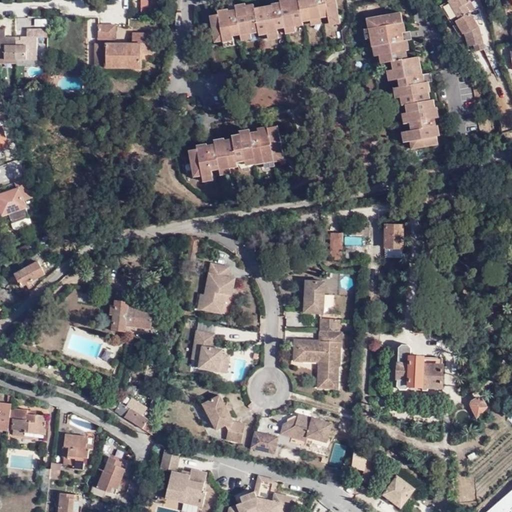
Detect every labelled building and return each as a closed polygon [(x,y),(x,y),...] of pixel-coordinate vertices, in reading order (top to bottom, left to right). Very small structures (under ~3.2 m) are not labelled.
[(136,0),(136,11),(148,11),(148,0),(136,0)] [(340,17),(337,0),(287,0),(280,1),(280,0),(272,0),(273,5),(255,8),(254,4),(247,5),(247,7),(236,9),(235,5),(232,6),(228,6),(228,9),(229,12),(218,14),(210,16),(215,42),(223,40),(224,41),(234,39),(233,36),(233,33),(240,31),(241,35),(241,36),(251,34),(258,32),(259,36),(267,34),(267,35),(279,33),(278,28),(278,26),(284,25),(285,28),(296,26),(304,24),(303,21),(311,20),(321,18),(321,14),(329,12),(329,16),(330,19),(340,17)] [(449,0),(448,1),(459,19),(456,22),(457,24),(462,31),(458,33),(458,34),(460,36),(462,37),(468,36),(470,46),(476,44),(477,51),(487,48),(482,31),(479,32),(477,27),(480,26),(467,4),(472,1),(470,0),(449,0)] [(403,9),(373,15),(375,25),(369,27),(373,46),(377,45),(379,55),(381,64),(392,61),(394,68),(393,68),(395,79),(400,78),(403,77),(404,84),(401,85),(399,85),(402,96),(403,104),(407,104),(409,112),(410,121),(411,121),(415,120),(416,129),(413,129),(409,130),(411,140),(412,149),(440,144),(439,135),(442,135),(440,125),(443,124),(442,120),(442,117),(441,117),(438,118),(435,106),(437,106),(435,99),(432,99),(430,92),(429,92),(427,80),(431,79),(430,76),(430,72),(424,74),(420,56),(410,58),(408,49),(406,39),(409,39),(411,38),(410,33),(410,30),(407,31),(405,31),(403,21),(405,20),(403,9)] [(462,31),(457,24),(453,26),(458,33),(462,31)] [(118,27),(100,27),(100,41),(117,41),(118,27)] [(42,37),(42,29),(26,29),(26,36),(20,36),(20,40),(15,40),(10,40),(10,36),(4,36),(4,29),(0,28),(0,58),(16,58),(36,59),(36,37),(42,37)] [(107,60),(107,69),(143,69),(143,56),(154,56),(154,36),(134,35),(134,46),(97,46),(96,60),(107,60)] [(96,69),(107,69),(107,60),(96,60),(96,69)] [(275,156),(286,154),(280,124),(269,126),(269,128),(260,130),(259,127),(259,125),(255,125),(250,126),(251,129),(251,132),(242,133),(241,132),(232,134),(233,138),(225,139),(226,140),(215,142),(215,139),(211,139),(208,140),(208,142),(209,146),(198,149),(190,150),(195,176),(203,174),(204,176),(213,174),(213,170),(212,167),(220,166),(220,168),(221,169),(231,167),(239,166),(238,162),(246,161),(257,159),(258,163),(276,160),(275,156)] [(0,149),(10,146),(3,126),(0,127),(0,149)] [(22,200),(32,196),(26,180),(15,184),(17,188),(18,187),(22,200)] [(17,228),(28,225),(30,221),(22,200),(18,187),(0,193),(0,208),(2,214),(8,212),(13,227),(17,228)] [(364,235),(365,227),(349,227),(349,235),(364,235)] [(400,247),(400,227),(385,227),(384,247),(400,247)] [(332,232),(331,248),(342,248),(343,232),(332,232)] [(23,252),(47,239),(46,236),(45,233),(20,247),(23,252)] [(194,263),(200,238),(192,237),(186,261),(191,262),(194,263)] [(12,257),(23,252),(20,247),(10,252),(12,257)] [(342,248),(331,248),(331,258),(341,259),(342,250),(342,248)] [(342,250),(341,259),(351,259),(352,248),(346,248),(346,250),(342,250)] [(38,261),(14,274),(20,286),(25,284),(27,288),(33,285),(30,281),(44,273),(38,261)] [(211,262),(205,294),(202,309),(221,312),(223,301),(224,293),(227,294),(231,295),(235,277),(227,275),(229,266),(211,262)] [(305,280),(304,311),(323,313),(325,281),(305,280)] [(149,328),(151,309),(128,306),(128,301),(114,299),(114,305),(110,305),(109,314),(112,314),(110,329),(125,331),(125,326),(149,328)] [(321,318),(320,330),(341,330),(341,319),(321,318)] [(199,358),(198,366),(226,371),(227,360),(219,359),(220,353),(221,348),(211,347),(214,332),(195,329),(191,357),(199,358)] [(340,366),(341,330),(320,330),(319,340),(294,339),(293,360),(317,361),(317,389),(338,389),(338,366),(340,366)] [(441,387),(442,357),(411,355),(411,348),(408,344),(402,343),(399,347),(397,384),(400,389),(405,390),(409,386),(419,386),(422,390),(426,391),(430,387),(441,387)] [(154,424),(160,393),(155,393),(151,409),(152,410),(151,424),(154,424)] [(227,411),(224,404),(219,395),(202,404),(215,430),(225,425),(228,431),(226,439),(241,443),(245,424),(232,421),(227,411)] [(477,419),(489,407),(482,397),(477,396),(471,401),(469,405),(477,419)] [(0,430),(9,431),(10,418),(11,408),(12,404),(1,402),(0,407),(0,430)] [(115,412),(151,434),(153,427),(146,423),(148,420),(120,403),(115,412)] [(28,409),(14,408),(13,418),(12,429),(13,429),(23,430),(25,432),(45,435),(47,416),(36,414),(27,413),(28,410),(28,409)] [(281,435),(292,438),(293,434),(307,437),(326,443),(331,424),(298,415),(295,424),(290,422),(283,425),(281,435)] [(273,453),(277,438),(253,432),(250,448),(273,453)] [(293,434),(292,438),(306,442),(307,437),(293,434)] [(65,436),(64,446),(68,446),(67,457),(64,457),(63,464),(75,465),(75,469),(83,469),(84,456),(88,456),(89,449),(92,449),(92,445),(87,445),(87,437),(65,436)] [(379,447),(368,445),(366,455),(362,471),(360,480),(362,484),(370,486),(379,447)] [(162,462),(177,466),(180,453),(165,449),(162,462)] [(362,471),(366,455),(354,452),(350,468),(362,471)] [(115,493),(123,470),(119,468),(121,463),(110,458),(99,486),(95,485),(92,492),(103,496),(105,489),(115,493)] [(61,463),(52,462),(51,469),(50,477),(59,478),(61,463)] [(171,470),(176,471),(177,466),(162,462),(160,468),(171,471),(171,470)] [(40,484),(49,485),(50,477),(51,469),(42,468),(40,484)] [(165,497),(202,506),(206,491),(202,490),(207,472),(191,468),(190,472),(189,475),(181,473),(176,471),(171,470),(171,471),(165,497)] [(401,507),(414,489),(398,476),(384,495),(401,507)] [(256,489),(275,493),(276,482),(259,477),(256,489)] [(508,511),(511,509),(511,490),(487,511),(508,511)] [(75,511),(73,511),(75,493),(60,492),(57,511),(75,511)] [(291,511),(295,499),(275,494),(273,503),(256,500),(254,494),(240,499),(242,506),(229,510),(228,511),(291,511)]
